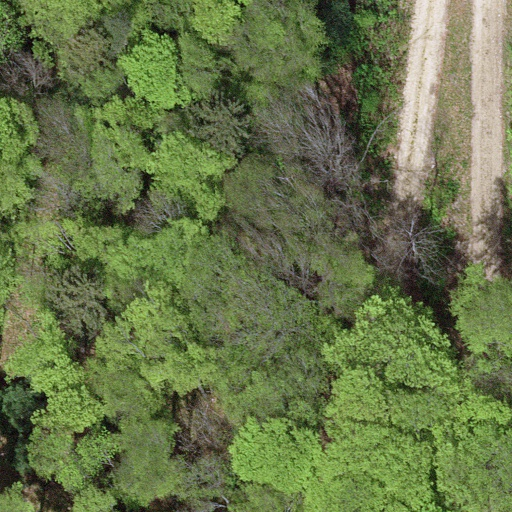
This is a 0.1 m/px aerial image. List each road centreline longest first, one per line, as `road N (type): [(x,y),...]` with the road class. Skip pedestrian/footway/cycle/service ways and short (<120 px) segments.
road 1 (track): [(332,511),(442,0)]
road 2 (track): [(472,511),(475,0)]
